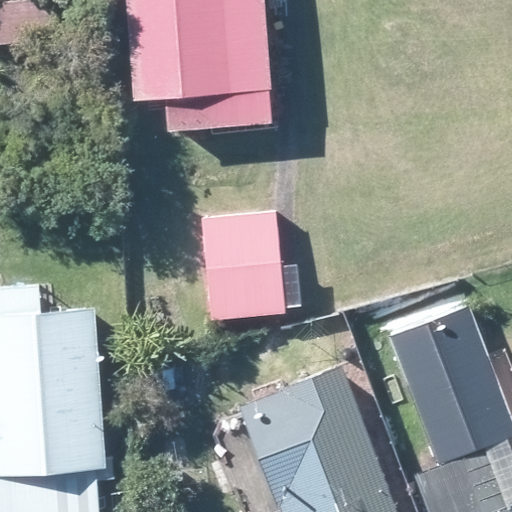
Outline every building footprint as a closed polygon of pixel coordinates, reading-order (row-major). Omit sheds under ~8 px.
[(0,0),(0,38),(53,35),(50,0),(0,0)] [(270,84),(262,0),(125,0),(133,95),(165,93),(168,127),(269,118),(268,110),(266,84),(270,84)] [(211,316),(284,308),(274,209),(201,215),(211,316)] [(103,465),(94,308),(39,311),(38,283),(3,285),(0,285),(0,511),(96,511),(94,465),(103,465)] [(511,431),(511,416),(476,325),(467,304),(453,310),(387,337),(404,381),(437,465),(416,473),(430,511),(511,511),(511,450),(505,433),(511,431)] [(396,511),(339,362),(239,402),(244,414),(281,511),(396,511)]
